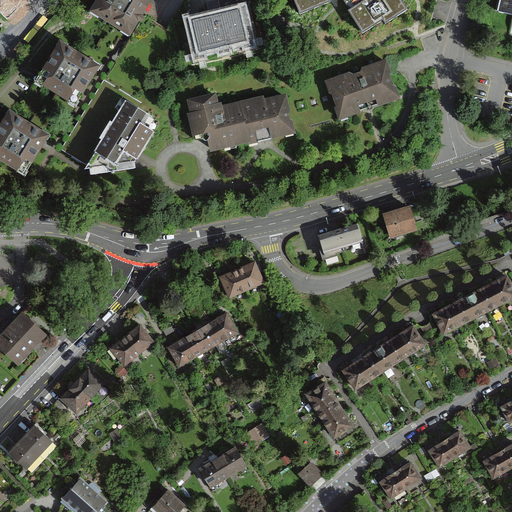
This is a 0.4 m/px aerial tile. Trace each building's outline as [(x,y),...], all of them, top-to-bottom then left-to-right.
[(0,0),(0,21),(8,29),(34,0),(0,0)] [(93,0),(87,12),(127,35),(146,0),(93,0)] [(291,0),(299,16),(330,3),(328,0),(291,0)] [(341,0),(363,35),(383,23),(384,25),(405,12),(397,0),(341,0)] [(511,0),(499,0),(497,11),(511,14),(511,0)] [(207,12),(181,17),(184,31),(187,30),(190,45),(189,46),(191,57),(252,44),(249,31),(247,31),(244,16),(245,16),(242,3),(218,8),(219,13),(208,16),(207,12)] [(97,64),(55,41),(31,84),(73,107),(97,64)] [(348,72),(323,81),(328,93),(330,93),(335,106),(332,107),(336,119),(357,112),(356,109),(375,102),(376,106),(399,98),(394,85),(392,86),(387,72),(389,72),(384,60),(359,69),(360,71),(349,75),(348,72)] [(246,143),(237,102),(220,106),(220,103),(216,103),(214,94),(186,100),(189,114),(186,115),(191,137),(202,134),(206,152),(246,143)] [(260,97),(237,102),(246,143),(261,139),(292,132),(289,119),(287,120),(285,111),(288,110),(284,94),(261,99),(260,97)] [(123,102),(80,171),(85,170),(85,175),(132,169),(131,163),(150,133),(136,124),(143,114),(123,102)] [(43,132),(4,111),(0,117),(0,164),(19,175),(37,142),(43,132)] [(416,230),(408,206),(382,215),(390,239),(416,230)] [(355,225),(336,231),(341,247),(360,241),(355,225)] [(336,231),(316,237),(321,253),(341,247),(336,231)] [(253,262),(235,270),(243,291),(261,283),(253,262)] [(235,270),(217,277),(225,298),(243,291),(235,270)] [(511,300),(511,291),(505,278),(490,286),(501,306),(511,300)] [(486,314),(501,306),(490,286),(476,293),(486,314)] [(486,314),(476,293),(462,300),(472,321),(486,314)] [(462,300),(446,309),(457,329),(472,321),(462,300)] [(446,309),(430,317),(441,337),(457,329),(446,309)] [(43,335),(20,314),(0,335),(0,353),(13,366),(43,335)] [(226,315),(209,324),(219,343),(236,333),(226,315)] [(209,324),(195,332),(206,350),(219,343),(209,324)] [(136,325),(121,338),(135,355),(150,343),(136,325)] [(425,349),(413,329),(399,337),(411,357),(425,349)] [(182,339),(192,358),(206,350),(195,332),(182,339)] [(398,365),(411,357),(399,337),(386,345),(398,365)] [(121,338),(107,348),(121,366),(135,355),(121,338)] [(166,348),(177,366),(192,358),(182,339),(166,348)] [(398,365),(386,345),(372,354),(383,373),(398,365)] [(372,354),(357,362),(369,382),(383,373),(372,354)] [(357,362),(342,371),(354,391),(369,382),(357,362)] [(71,384),(87,400),(103,383),(87,368),(71,384)] [(331,397),(320,380),(300,393),(311,410),(331,397)] [(73,414),(87,400),(71,384),(57,399),(73,414)] [(343,415),(331,397),(311,410),(323,428),(343,415)] [(511,399),(499,406),(509,425),(511,422),(511,399)] [(354,432),(343,415),(323,428),(334,445),(354,432)] [(266,435),(259,424),(246,432),(253,443),(266,435)] [(50,441),(33,425),(21,437),(38,453),(50,441)] [(458,431),(442,441),(453,458),(469,448),(458,431)] [(38,453),(21,437),(9,450),(25,466),(38,453)] [(442,441),(427,451),(438,468),(453,458),(442,441)] [(248,463),(236,443),(216,455),(228,475),(248,463)] [(511,444),(483,461),(493,479),(511,468),(511,444)] [(216,455),(199,465),(211,485),(228,475),(216,455)] [(408,462),(393,472),(404,489),(419,479),(408,462)] [(321,475),(309,463),(298,473),(310,485),(321,475)] [(393,472),(377,482),(388,499),(404,489),(393,472)] [(96,511),(108,500),(79,475),(61,496),(80,511),(96,511)] [(166,490),(149,507),(154,511),(177,511),(183,506),(166,490)]
